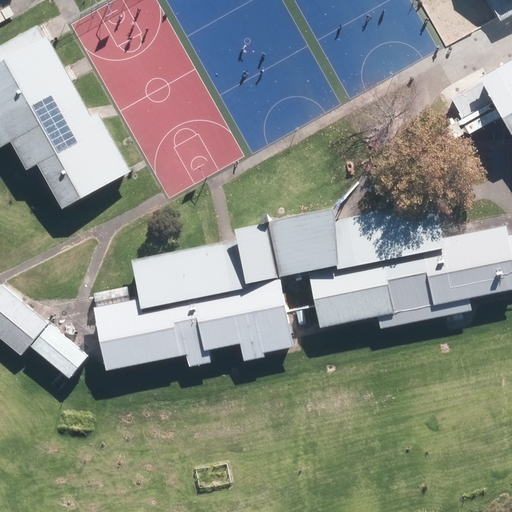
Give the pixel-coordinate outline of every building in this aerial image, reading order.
[(56,34),(0,64),(0,123),(27,173),(47,162),(71,204),(132,171),(56,34)] [(511,59),(488,73),(511,114),(511,59)] [(98,304),(111,373),(511,298),(511,226),(452,235),(442,188),(136,254),(146,295),(98,304)] [(54,319),(5,282),(0,288),(0,332),(28,353),(54,319)] [(95,352),(54,322),(36,346),(77,376),(95,352)]
